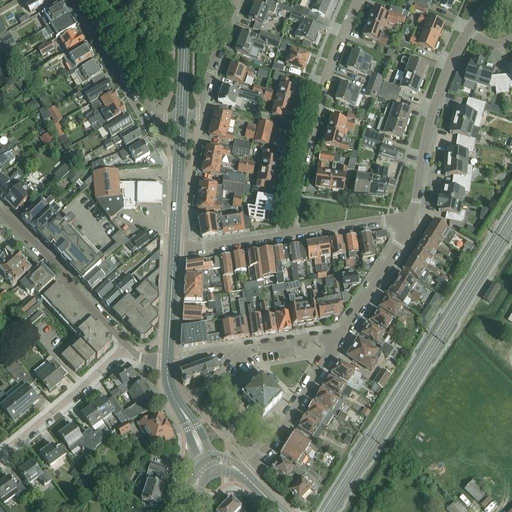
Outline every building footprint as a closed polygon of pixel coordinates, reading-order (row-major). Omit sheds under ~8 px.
[(41,13),(51,7),(59,2),(58,0),(36,0),(37,1),(27,7),(31,13),(39,8),(41,13)] [(252,29),(260,32),(259,33),(265,35),(266,35),(266,33),(260,31),(262,26),(267,13),(273,16),(276,8),(291,15),(292,12),(293,10),(278,3),(278,4),(267,0),(263,9),(254,5),(248,19),(253,22),(253,23),(255,23),(252,29)] [(308,0),(305,9),(307,10),(311,12),(314,14),(323,18),(331,0),(308,0)] [(431,0),(413,0),(413,3),(428,10),(431,3),(430,3),(431,0)] [(449,10),(454,0),(442,0),(440,6),(449,10)] [(425,15),(428,10),(413,3),(410,8),(425,15)] [(46,29),(68,16),(67,15),(68,13),(66,9),(64,9),(60,4),(41,15),(44,20),(41,21),(46,29)] [(305,9),(295,6),(293,10),(292,12),(304,17),(307,10),(305,9)] [(406,19),(409,13),(391,6),(388,13),(406,19)] [(370,13),(367,19),(368,21),(368,23),(383,29),(386,21),(395,25),(398,16),(388,13),(387,16),(382,14),(372,10),(372,13),(370,13)] [(308,18),(304,17),(292,12),(291,15),(289,20),(300,24),(295,37),(312,44),(315,45),(318,35),(316,34),(318,29),(306,24),(308,18)] [(27,15),(18,20),(21,25),(29,20),(27,15)] [(56,39),(66,33),(75,28),(72,23),(73,21),(71,17),(68,17),(68,16),(46,29),(51,37),(53,35),(56,39)] [(437,38),(438,36),(440,36),(443,29),(442,28),(442,26),(420,17),(417,22),(425,25),(422,32),(437,38)] [(385,45),(387,40),(380,37),(383,29),(368,23),(366,26),(365,27),(362,33),(363,35),(363,37),(385,45)] [(77,37),(73,32),(59,40),(68,53),(84,44),(79,36),(77,37)] [(436,41),(437,38),(422,32),(419,41),(412,38),(410,43),(432,52),(433,50),(435,49),(437,43),(436,41)] [(265,35),(259,33),(256,42),(277,50),(281,40),(266,35),(265,35)] [(262,52),(264,46),(254,43),(255,38),(242,34),(235,52),(248,57),(252,48),(262,52)] [(413,53),(415,47),(398,40),(396,47),(413,53)] [(41,57),(54,49),(50,42),(37,50),(41,57)] [(303,71),(308,56),(289,50),(290,47),(281,44),(279,50),(290,54),(286,65),(303,71)] [(89,52),(85,46),(64,59),(71,71),(77,68),(93,58),(92,57),(94,56),(91,51),(89,52)] [(392,59),(394,53),(388,50),(386,57),(392,59)] [(365,76),(371,60),(352,53),(352,54),(353,54),(349,63),(348,63),(346,69),(365,76)] [(427,68),(427,67),(402,58),(400,63),(408,66),(404,74),(421,81),(426,67),(427,68)] [(46,71),(59,64),(57,60),(41,69),(43,72),(46,70),(46,71)] [(483,63),(473,60),(473,62),(470,61),(470,62),(468,69),(466,68),(464,74),(466,74),(464,81),(463,81),(476,85),(483,63)] [(71,71),(64,75),(66,79),(74,74),(81,86),(90,80),(94,86),(97,85),(105,79),(102,73),(102,71),(100,67),(98,67),(95,62),(86,67),(78,71),(77,68),(71,71)] [(282,72),(284,66),(274,63),(272,69),(282,72)] [(494,70),(494,69),(490,68),(491,67),(483,64),(483,63),(476,85),(488,89),(487,88),(490,82),(494,70)] [(251,78),(253,73),(231,66),(226,79),(245,85),(247,77),(251,78)] [(293,103),(296,91),(287,88),(289,83),(287,82),(289,76),(274,72),(272,79),(274,80),(274,81),(281,83),(277,98),(293,103)] [(370,77),(368,85),(378,89),(380,83),(381,78),(372,74),(371,74),(370,77)] [(416,94),(421,81),(404,74),(401,83),(394,80),(392,86),(384,83),(383,84),(381,83),(379,89),(378,90),(398,97),(401,89),(417,95),(417,94),(416,94)] [(502,94),(509,94),(508,80),(501,81),(502,94)] [(98,86),(92,90),(90,86),(76,95),(79,100),(85,96),(90,105),(93,103),(104,97),(112,92),(106,81),(98,86)] [(495,95),(502,94),(501,81),(494,81),(495,95)] [(365,93),(360,91),(341,84),(339,90),(339,91),(336,100),(335,100),(354,107),(358,95),(364,98),(365,96),(364,96),(365,93)] [(23,85),(18,89),(22,94),(28,90),(23,85)] [(365,93),(364,96),(365,96),(374,99),(375,96),(377,90),(378,89),(368,85),(365,93)] [(254,94),(235,88),(225,86),(224,89),(219,87),(217,95),(219,96),(217,102),(234,107),(237,97),(256,103),(257,101),(262,102),(263,99),(264,97),(254,94)] [(264,97),(265,94),(266,90),(256,87),(254,94),(264,97)] [(394,106),(395,104),(398,97),(378,90),(376,96),(379,97),(378,98),(389,102),(388,104),(383,119),(405,126),(410,113),(411,112),(394,106)] [(88,121),(119,103),(113,93),(100,101),(91,106),(94,111),(85,117),(86,118),(82,120),(84,123),(88,121)] [(289,115),(293,103),(277,98),(272,116),(283,119),(285,113),(289,115)] [(484,111),(485,104),(477,102),(468,99),(467,100),(472,101),(470,107),(484,111)] [(101,127),(116,118),(125,113),(119,103),(88,121),(91,126),(98,122),(101,127)] [(482,118),(484,111),(470,107),(469,113),(457,110),(456,109),(455,113),(453,113),(451,121),(473,127),(476,116),(482,118)] [(379,118),(381,112),(375,109),(373,116),(379,118)] [(215,112),(212,124),(229,129),(231,121),(235,122),(236,123),(238,118),(225,115),(215,112)] [(358,122),(360,115),(348,112),(346,119),(358,122)] [(58,114),(51,118),(54,124),(61,120),(58,114)] [(111,124),(105,127),(105,128),(109,135),(111,139),(118,135),(124,131),(133,126),(126,115),(117,120),(111,124)] [(352,129),(353,124),(331,118),(327,132),(342,135),(344,127),(352,129)] [(401,140),(405,126),(383,119),(379,133),(401,140)] [(473,127),(451,121),(449,130),(450,130),(449,134),(450,134),(462,137),(461,145),(474,147),(475,142),(479,143),(481,137),(477,136),(479,129),(473,127)] [(267,145),(272,125),(259,122),(254,142),(267,145)] [(212,124),(209,137),(219,139),(232,142),(233,137),(230,137),(227,136),(229,129),(212,124)] [(253,129),(254,125),(248,124),(247,128),(246,127),(245,133),(253,135),(254,129),(253,129)] [(126,147),(140,139),(134,128),(112,141),(115,145),(122,141),(126,147)] [(382,144),(384,137),(364,131),(362,138),(377,143),(382,144)] [(347,151),(348,146),(340,144),(342,135),(327,132),(324,145),(347,151)] [(66,149),(72,146),(65,135),(59,138),(66,149)] [(250,151),(251,145),(234,141),(232,148),(250,151)] [(106,150),(113,146),(110,142),(104,145),(106,150)] [(149,154),(143,143),(129,151),(127,149),(119,154),(123,160),(131,156),(135,163),(149,154)] [(395,162),(399,150),(382,144),(379,152),(378,156),(395,162)] [(473,154),(474,147),(461,145),(459,152),(447,151),(446,151),(446,155),(444,155),(444,163),(466,165),(467,153),(473,154)] [(229,157),(230,152),(207,148),(204,160),(220,163),(221,156),(229,157)] [(248,158),(250,151),(232,148),(231,154),(248,158)] [(15,149),(11,152),(16,160),(20,157),(15,149)] [(357,160),(359,153),(352,151),(350,158),(357,160)] [(276,174),(279,161),(274,161),(275,155),(263,153),(260,171),(276,174)] [(333,162),(334,156),(320,154),(319,160),(333,162)] [(0,172),(1,172),(2,172),(9,166),(1,158),(0,158),(0,172)] [(204,160),(202,173),(212,175),(223,177),(222,182),(244,185),(245,177),(232,175),(233,172),(219,169),(220,163),(204,160)] [(466,176),(466,165),(444,163),(443,172),(445,172),(445,176),(458,177),(457,183),(470,185),(471,177),(466,176)] [(476,167),(479,174),(489,170),(486,163),(476,167)] [(329,190),(331,174),(323,173),(324,165),(318,164),(315,188),(329,190)] [(66,165),(60,171),(66,176),(72,171),(66,165)] [(343,192),(346,168),(340,167),(339,175),(331,174),(329,190),(343,192)] [(365,177),(366,169),(358,168),(357,176),(356,176),(354,194),(369,196),(371,178),(365,177)] [(119,185),(119,184),(117,171),(107,172),(92,173),(96,200),(99,204),(109,219),(109,218),(111,220),(113,218),(123,209),(136,209),(136,205),(137,183),(119,185)] [(252,187),(251,193),(258,194),(265,196),(266,191),(268,191),(269,185),(274,186),(276,174),(260,171),(256,188),(252,187)] [(384,198),(387,172),(379,171),(378,179),(371,178),(369,196),(384,198)] [(20,181),(23,178),(18,172),(9,180),(6,176),(4,179),(1,176),(0,176),(0,196),(4,201),(8,198),(9,198),(8,197),(14,193),(11,190),(20,181)] [(241,202),(244,185),(222,182),(221,187),(200,184),(199,196),(222,200),(223,192),(234,194),(233,201),(241,202)] [(163,184),(137,183),(136,205),(162,205),(163,184)] [(469,194),(470,185),(457,183),(456,190),(444,188),(444,187),(443,187),(442,191),(441,191),(439,199),(438,199),(461,204),(463,193),(469,194)] [(23,185),(14,193),(8,197),(9,198),(8,198),(4,201),(20,218),(30,208),(26,203),(28,201),(30,201),(32,199),(31,198),(37,193),(30,185),(26,189),(23,185)] [(220,212),(221,207),(222,200),(199,196),(197,209),(207,210),(220,212)] [(272,200),(258,196),(255,210),(248,208),(247,206),(240,207),(241,214),(242,222),(249,221),(249,219),(253,220),(262,222),(264,212),(269,213),(269,212),(271,200),(272,200)] [(47,203),(43,199),(40,202),(29,212),(22,219),(29,227),(53,204),(50,201),(47,203)] [(465,213),(460,210),(461,204),(438,199),(436,209),(439,209),(438,212),(439,212),(451,215),(450,221),(459,223),(463,224),(465,213)] [(64,213),(69,209),(62,201),(57,206),(64,213)] [(29,227),(37,235),(48,224),(55,218),(55,217),(58,215),(61,212),(53,204),(29,227)] [(241,214),(219,217),(206,219),(206,220),(200,221),(200,220),(199,220),(199,222),(202,237),(201,237),(201,238),(202,238),(222,235),(223,235),(244,232),(243,225),(242,222),(241,214)] [(56,218),(37,235),(38,236),(43,241),(45,243),(47,242),(50,245),(48,247),(50,248),(52,245),(56,249),(53,251),(82,282),(82,283),(82,282),(96,270),(95,270),(100,265),(104,262),(100,258),(96,261),(67,231),(75,223),(70,218),(62,225),(62,224),(56,218)] [(448,246),(456,235),(434,221),(427,232),(442,242),(448,246)] [(376,240),(386,238),(385,231),(375,233),(376,240)] [(111,239),(116,244),(120,249),(128,241),(119,232),(111,239)] [(450,260),(453,256),(439,247),(442,242),(427,232),(421,241),(436,251),(450,260)] [(138,249),(148,242),(142,233),(131,240),(138,249)] [(362,259),(365,258),(372,257),(371,248),(373,248),(370,234),(359,235),(362,259)] [(349,274),(356,273),(353,259),(352,253),(358,252),(355,236),(344,238),(348,260),(348,262),(349,274)] [(332,257),(338,256),(344,255),(341,238),(329,240),(332,257)] [(320,265),(326,264),(324,257),(330,256),(327,241),(316,242),(320,265)] [(451,268),(450,266),(444,263),(445,262),(434,255),(436,251),(421,241),(416,250),(431,260),(441,267),(448,271),(451,268)] [(320,265),(316,242),(305,244),(308,260),(313,259),(315,266),(320,265)] [(299,248),(299,245),(287,247),(289,256),(291,268),(293,283),(298,282),(297,276),(296,264),(302,263),(301,261),(307,261),(305,247),(299,248)] [(281,270),(291,268),(289,256),(287,247),(272,249),(276,277),(277,285),(284,284),(281,270)] [(263,287),(264,287),(263,279),(276,277),(272,249),(258,251),(263,287)] [(152,257),(149,259),(159,260),(159,250),(159,251),(152,257)] [(436,276),(438,272),(428,265),(431,260),(416,250),(410,259),(425,269),(436,276)] [(263,287),(258,251),(247,253),(250,268),(254,267),(256,282),(249,283),(250,289),(263,287)] [(242,275),(241,272),(246,271),(243,253),(231,255),(234,273),(235,276),(242,275)] [(225,294),(231,293),(229,282),(228,276),(232,276),(230,256),(219,257),(221,269),(222,273),(223,283),(225,294)] [(17,258),(14,258),(14,257),(0,269),(0,282),(0,283),(4,279),(12,288),(30,272),(17,257),(17,258)] [(221,269),(219,257),(213,258),(214,265),(203,267),(204,259),(186,262),(185,274),(203,271),(205,271),(208,271),(214,270),(221,269)] [(425,281),(428,275),(428,273),(424,271),(425,269),(410,259),(403,270),(422,283),(423,281),(425,281)] [(82,282),(82,283),(91,292),(98,285),(104,280),(110,274),(116,269),(107,260),(105,263),(104,262),(100,265),(95,270),(96,270),(82,282)] [(39,296),(54,282),(54,281),(40,266),(20,286),(27,294),(28,293),(29,294),(29,293),(31,295),(32,293),(35,291),(39,296)] [(321,272),(320,268),(315,268),(315,269),(316,269),(316,272),(317,272),(317,276),(308,277),(309,281),(318,279),(322,279),(321,272)] [(150,283),(159,275),(159,270),(147,279),(150,283)] [(185,275),(184,288),(202,289),(202,290),(207,290),(208,271),(205,271),(203,271),(203,276),(195,276),(185,275)] [(101,303),(113,291),(114,290),(109,285),(119,276),(116,272),(100,287),(93,294),(101,303)] [(359,282),(359,281),(359,280),(358,280),(358,279),(357,279),(356,273),(349,274),(344,275),(338,276),(339,282),(342,282),(343,292),(348,292),(350,288),(350,287),(351,287),(352,287),(352,286),(357,286),(358,285),(359,284),(359,283),(359,282)] [(409,294),(416,284),(401,274),(398,278),(398,280),(395,285),(409,294)] [(113,291),(101,303),(109,311),(121,299),(120,299),(122,297),(123,299),(137,287),(129,277),(114,290),(113,291)] [(331,317),(339,316),(338,313),(340,312),(341,312),(342,312),(342,311),(342,310),(338,283),(334,284),(335,294),(335,297),(328,298),(331,317)] [(128,297),(111,313),(122,324),(125,321),(127,323),(156,296),(153,293),(158,289),(152,284),(148,287),(145,284),(134,295),(140,300),(135,305),(128,297)] [(60,289),(57,285),(50,292),(41,300),(79,340),(60,357),(75,373),(84,364),(86,366),(95,358),(96,360),(111,346),(111,344),(111,343),(111,342),(111,340),(98,326),(96,327),(88,319),(89,318),(78,306),(77,307),(71,301),(72,300),(61,288),(60,289)] [(403,304),(409,294),(395,285),(392,289),(390,290),(387,294),(403,304)] [(489,304),(499,288),(493,285),(483,300),(489,304)] [(202,302),(202,289),(184,288),(183,301),(202,302)] [(328,298),(327,288),(321,289),(322,296),(323,296),(324,301),(316,302),(319,320),(327,319),(327,317),(331,317),(328,298)] [(423,303),(425,299),(421,296),(414,292),(412,295),(423,303)] [(302,305),(303,305),(302,299),(295,300),(294,295),(288,296),(291,312),(293,325),(298,325),(298,326),(305,325),(302,305)] [(421,306),(423,303),(412,295),(410,299),(421,306)] [(139,340),(145,340),(153,332),(150,329),(157,322),(157,317),(150,310),(158,303),(158,298),(156,296),(127,323),(128,325),(127,326),(139,340)] [(20,316),(37,302),(33,297),(16,312),(20,316)] [(402,327),(405,322),(401,319),(403,316),(398,313),(402,307),(386,297),(381,304),(382,305),(379,309),(395,319),(397,320),(396,323),(402,327)] [(253,316),(252,307),(253,307),(251,298),(246,299),(249,320),(252,337),(263,335),(259,315),(253,316)] [(236,339),(248,337),(246,320),(249,320),(246,299),(238,300),(240,316),(232,317),(236,339)] [(433,302),(430,309),(437,311),(439,305),(433,302)] [(281,314),(280,303),(274,304),(278,333),(290,331),(287,313),(281,314)] [(305,325),(313,323),(313,322),(318,321),(316,308),(315,303),(303,305),(302,305),(305,325)] [(269,317),(267,304),(260,305),(265,335),(276,333),(274,316),(269,317)] [(200,322),(201,308),(183,307),(182,321),(200,322)] [(420,317),(427,322),(430,317),(431,317),(434,311),(429,308),(426,314),(423,312),(420,317)] [(385,332),(392,320),(376,310),(373,315),(373,317),(370,322),(377,326),(377,327),(385,332)] [(223,341),(236,339),(232,317),(224,318),(225,323),(220,324),(223,341)] [(365,330),(362,335),(370,341),(376,345),(380,348),(379,350),(388,356),(392,349),(384,344),(388,337),(377,330),(369,324),(368,325),(368,324),(367,326),(368,326),(367,326),(366,325),(363,329),(365,330)] [(182,329),(181,345),(184,348),(195,346),(206,344),(205,334),(203,326),(192,328),(182,329)] [(395,341),(398,335),(391,330),(387,336),(395,341)] [(371,372),(381,356),(358,341),(348,357),(371,372)] [(66,376),(67,375),(60,368),(53,360),(47,365),(50,368),(38,378),(46,387),(45,388),(46,389),(47,389),(49,392),(58,384),(57,383),(66,375),(66,376)] [(211,372),(219,369),(215,360),(208,361),(182,370),(182,369),(181,368),(179,369),(179,370),(179,371),(182,380),(181,382),(183,386),(185,387),(189,385),(189,383),(188,380),(192,379),(196,377),(200,376),(204,379),(210,377),(211,372)] [(332,373),(340,378),(339,379),(346,384),(345,386),(353,391),(361,376),(355,372),(339,362),(334,370),(332,373)] [(3,392),(0,394),(0,410),(1,413),(3,411),(6,415),(12,422),(40,399),(29,387),(34,383),(20,368),(15,363),(7,370),(12,375),(19,384),(19,385),(23,390),(9,400),(3,392)] [(130,382),(136,378),(127,365),(114,373),(109,378),(111,380),(113,382),(114,382),(118,380),(122,386),(117,390),(116,389),(109,394),(114,401),(116,400),(121,396),(127,392),(134,388),(130,382)] [(382,389),(390,376),(381,370),(373,383),(380,388),(382,389)] [(348,398),(353,391),(345,386),(330,376),(323,388),(331,393),(342,400),(344,396),(348,398)] [(266,383),(260,378),(242,397),(262,417),(281,398),(275,392),(277,390),(277,388),(270,381),(268,381),(266,383)] [(124,412),(122,413),(127,421),(127,422),(140,416),(149,411),(143,402),(152,396),(143,382),(134,388),(127,392),(135,404),(124,412)] [(380,388),(376,394),(380,397),(384,391),(382,389),(380,388)] [(318,398),(315,402),(323,408),(329,411),(328,413),(333,416),(344,423),(347,417),(340,413),(341,412),(338,410),(343,403),(330,395),(321,389),(317,397),(318,398)] [(102,421),(113,413),(103,400),(92,407),(102,421)] [(326,428),(333,416),(328,413),(313,403),(308,411),(305,415),(321,425),(326,428)] [(92,429),(102,421),(92,407),(82,415),(92,429)] [(367,418),(371,413),(365,408),(361,414),(367,418)] [(170,432),(161,415),(152,420),(150,417),(138,424),(144,435),(146,434),(152,445),(162,439),(163,441),(164,440),(165,442),(173,437),(172,436),(174,435),(172,431),(170,432)] [(316,441),(324,429),(323,429),(320,426),(304,417),(299,424),(300,424),(297,429),(312,438),(316,441)] [(121,436),(130,431),(126,424),(117,429),(121,436)] [(71,426),(59,436),(62,440),(61,440),(62,442),(63,441),(64,443),(68,449),(71,453),(79,447),(83,452),(92,445),(87,437),(84,433),(79,437),(71,426)] [(100,429),(95,432),(101,442),(105,439),(100,429)] [(307,457),(311,452),(314,447),(310,444),(311,444),(302,438),(304,435),(296,430),(287,444),(307,457)] [(95,448),(100,444),(92,433),(87,437),(92,445),(95,448)] [(349,444),(352,438),(347,435),(344,441),(349,444)] [(328,450),(331,446),(324,441),(321,446),(328,450)] [(307,457),(287,444),(280,456),(296,466),(295,467),(300,471),(302,467),(301,466),(302,464),(307,457)] [(54,449),(52,445),(40,454),(49,467),(66,455),(59,445),(54,449)] [(300,471),(295,467),(280,458),(277,463),(276,463),(275,463),(275,464),(274,464),(271,469),(274,471),(273,472),(277,475),(278,474),(286,479),(291,471),(302,478),(306,474),(300,471)] [(52,481),(51,479),(45,471),(40,474),(32,462),(19,472),(29,486),(38,479),(44,487),(52,481)] [(164,486),(163,486),(169,469),(151,463),(145,480),(145,481),(147,482),(141,500),(150,504),(149,506),(155,508),(156,506),(157,506),(164,486)] [(302,467),(300,471),(306,474),(316,484),(320,478),(302,467)] [(78,481),(82,473),(74,469),(69,476),(78,481)] [(314,492),(319,487),(316,484),(306,474),(302,478),(289,491),(298,500),(311,488),(314,492)] [(15,487),(8,478),(0,483),(0,499),(0,500),(1,500),(4,504),(15,496),(18,500),(22,497),(25,500),(29,497),(20,484),(15,487)] [(82,499),(89,486),(80,481),(73,493),(82,499)] [(477,502),(478,501),(485,494),(472,481),(464,490),(477,502)] [(98,486),(97,488),(98,491),(104,493),(105,493),(107,492),(108,490),(108,488),(102,484),(99,484),(98,486)] [(495,492),(486,501),(490,505),(499,496),(495,492)] [(240,511),(239,510),(241,509),(230,498),(216,511),(240,511)] [(309,511),(311,508),(305,505),(301,501),(298,504),(302,508),(307,511),(309,511)]
